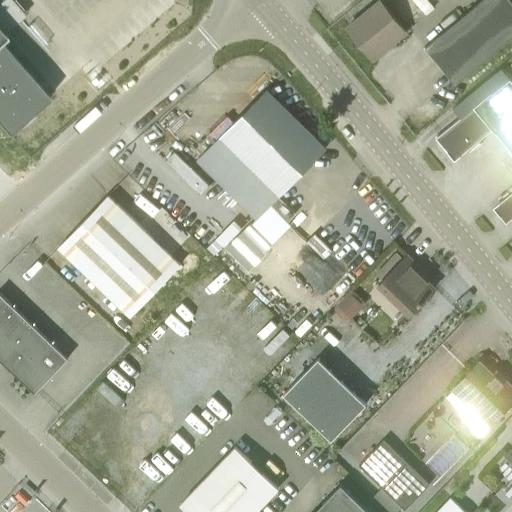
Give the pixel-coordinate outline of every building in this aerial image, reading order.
[(373,58),(407,30),(382,0),(379,0),(347,27),(373,58)] [(428,0),(415,0),(427,14),(435,7),(428,0)] [(456,82),(511,35),(511,0),(478,0),(425,45),(456,82)] [(0,123),(8,133),(50,97),(0,40),(6,35),(0,27),(0,123)] [(511,151),(511,78),(511,77),(492,92),(492,91),(436,136),(455,159),(492,128),(495,132),(496,131),(511,151)] [(256,217),(326,147),(267,89),(198,159),(227,188),(235,196),(256,217)] [(201,193),(209,185),(174,151),(166,160),(201,193)] [(227,188),(220,196),(227,204),(235,196),(227,188)] [(511,190),(493,206),(506,222),(511,216),(511,190)] [(278,195),(270,204),(287,221),(295,212),(278,195)] [(129,319),(179,267),(107,197),(57,249),(129,319)] [(234,221),(215,240),(222,247),(241,227),(234,221)] [(226,248),(249,271),(266,253),(261,248),(269,240),(252,222),(226,248)] [(215,240),(208,247),(215,254),(222,247),(215,240)] [(410,314),(435,287),(416,269),(419,265),(407,254),(378,284),(410,314)] [(349,316),(364,302),(352,290),(338,305),(337,306),(337,307),(336,308),(336,309),(336,310),(336,311),(337,312),(337,313),(337,314),(338,314),(338,315),(339,315),(339,316),(340,316),(340,317),(341,317),(342,317),(343,318),(344,318),(345,318),(346,318),(346,317),(347,317),(348,317),(349,316)] [(0,358),(36,392),(69,358),(0,291),(0,358)] [(332,438),(367,402),(319,357),(284,393),(332,438)] [(493,373),(480,361),(469,372),(446,396),(472,420),(478,414),(489,425),(508,406),(511,401),(511,385),(496,370),(493,373)] [(405,510),(430,484),(384,440),(359,466),(405,510)] [(187,511),(259,511),(281,490),(238,449),(182,507),(187,511)] [(370,511),(343,486),(317,511),(370,511)] [(465,511),(451,498),(437,511),(465,511)]
